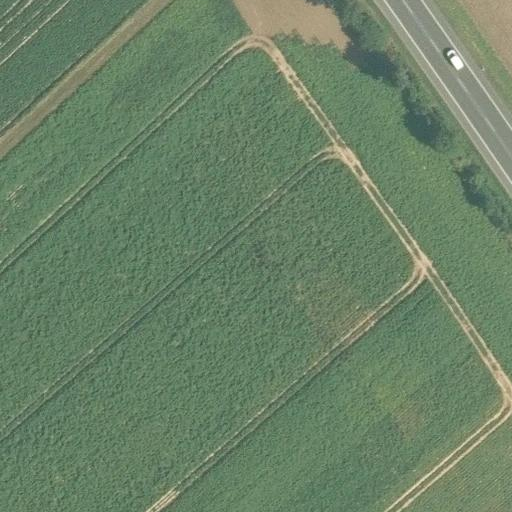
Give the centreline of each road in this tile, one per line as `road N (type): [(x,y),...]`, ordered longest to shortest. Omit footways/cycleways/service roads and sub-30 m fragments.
road 1 (track): [(163,0),(0,151)]
road 2 (primary): [(511,149),(405,0)]
